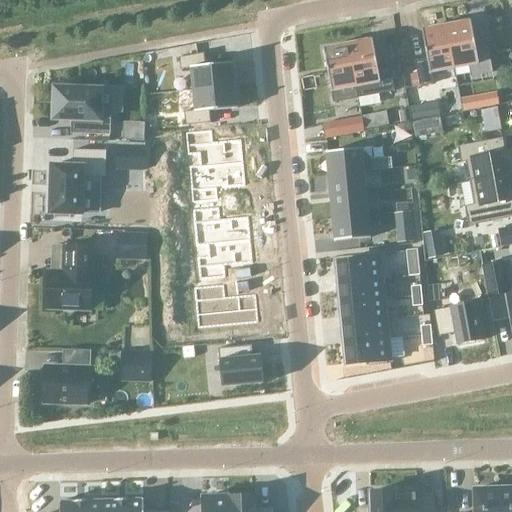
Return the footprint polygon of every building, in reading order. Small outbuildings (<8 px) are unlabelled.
[(468,66),(470,77),(492,73),(487,48),(475,50),(470,21),(445,26),(453,69),(468,66)] [(445,26),(421,31),(426,60),(415,62),(419,87),(432,84),(430,73),(453,69),(445,26)] [(372,40),(347,45),(357,99),(394,92),(389,67),(377,69),(372,40)] [(357,99),(347,45),(323,49),(333,103),(357,99)] [(190,69),(192,90),(235,86),(233,63),(205,66),(203,53),(178,58),(179,70),(190,69)] [(184,112),(185,126),(210,123),(209,111),(237,109),(235,86),(192,90),(194,111),(184,112)] [(102,89),(54,88),(53,120),(80,121),(80,135),(110,136),(111,111),(101,111),(102,89)] [(341,121),(322,125),(324,138),(325,138),(344,135),(341,121)] [(212,143),(211,131),(185,134),(188,156),(198,155),(199,166),(189,167),(189,168),(242,163),(240,141),(212,143)] [(469,182),(455,185),(469,182),(511,174),(511,168),(509,151),(504,152),(502,139),(457,147),(460,163),(465,162),(469,182)] [(361,149),(325,152),(327,175),(364,172),(371,171),(370,160),(362,161),(361,149)] [(143,171),(143,151),(115,150),(115,170),(143,171)] [(105,178),(105,152),(72,151),(72,167),(51,166),(49,214),(54,214),(54,218),(69,219),(69,214),(81,215),(83,177),(105,178)] [(192,203),(217,201),(216,189),(244,186),(242,163),(189,168),(192,203)] [(364,172),(327,175),(329,197),(366,194),(364,172)] [(511,174),(469,182),(455,185),(469,183),(474,205),(464,207),(468,226),(511,217),(511,174)] [(366,194),(329,197),(331,219),(332,219),(368,216),(366,194)] [(219,221),(218,209),(193,211),(196,246),(250,241),(247,218),(219,221)] [(368,216),(332,219),(334,242),(370,238),(369,227),(377,226),(375,215),(368,216)] [(147,235),(119,234),(118,250),(146,251),(147,235)] [(252,263),(250,241),(196,246),(196,247),(207,246),(208,257),(197,258),(199,280),(225,278),(223,266),(252,263)] [(63,273),(47,272),(46,308),(90,310),(91,274),(89,274),(90,248),(64,247),(63,273)] [(390,280),(388,254),(377,255),(377,259),(336,262),(338,284),(382,279),(382,280),(390,280)] [(511,271),(510,261),(482,266),(487,297),(505,294),(511,332),(511,271)] [(384,299),(382,280),(382,279),(338,284),(339,304),(384,299)] [(224,298),(223,286),(194,289),(198,329),(257,323),(255,296),(224,298)] [(421,296),(420,286),(410,287),(411,297),(421,296)] [(422,306),(421,296),(411,297),(412,307),(422,306)] [(386,319),(385,309),(393,308),(392,298),(384,299),(339,304),(341,324),(386,319)] [(457,345),(483,340),(476,303),(433,311),(438,337),(455,333),(457,345)] [(388,340),(386,319),(341,324),(343,344),(388,340)] [(431,336),(430,326),(420,327),(421,337),(431,336)] [(432,346),(431,336),(421,337),(422,347),(432,346)] [(389,359),(388,340),(343,344),(345,365),(368,363),(368,366),(386,365),(386,359),(389,359)] [(251,346),(218,349),(221,387),(263,383),(261,356),(248,357),(247,347),(251,347),(251,346)] [(149,382),(150,354),(122,353),(121,381),(149,382)] [(90,369),(44,368),(43,403),(89,404),(90,369)] [(506,488),(498,489),(498,511),(511,511),(511,488),(506,489),(506,488)] [(474,490),(474,511),(498,511),(498,489),(490,489),(474,490)] [(370,511),(394,511),(394,493),(394,492),(370,492),(370,511)] [(395,493),(394,493),(394,511),(434,511),(434,496),(417,497),(417,492),(395,493)] [(254,511),(254,496),(228,497),(228,511),(254,511)] [(202,511),(228,511),(228,497),(202,498),(202,511)] [(143,500),(101,501),(101,511),(157,511),(158,511),(143,511),(143,500)] [(59,511),(101,511),(101,501),(59,502),(59,511)]
